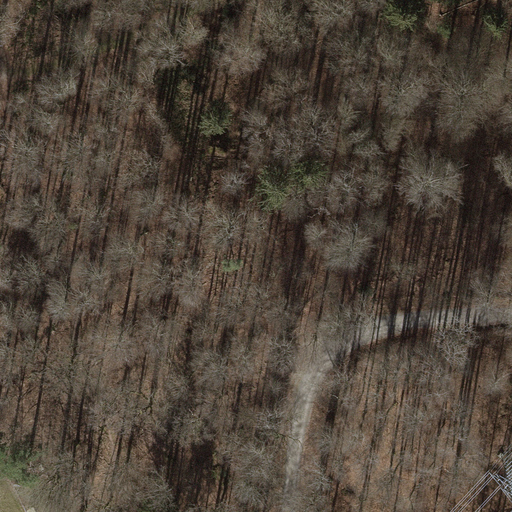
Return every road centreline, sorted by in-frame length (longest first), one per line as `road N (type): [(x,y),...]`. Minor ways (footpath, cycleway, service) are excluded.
road 1 (track): [(511,314),(397,322),(329,350),(306,387),(289,511)]
road 2 (track): [(198,0),(70,67),(0,85)]
